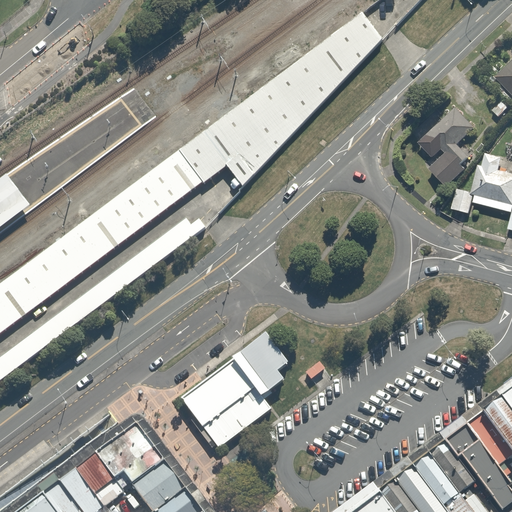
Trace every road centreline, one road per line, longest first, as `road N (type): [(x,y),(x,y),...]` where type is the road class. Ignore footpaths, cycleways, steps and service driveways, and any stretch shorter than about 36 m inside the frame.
road 1 (secondary): [(236,249),(0,426)]
road 2 (secondary): [(499,0),(342,151)]
road 3 (unclassified): [(397,278),(366,310),(319,312),(236,249)]
road 4 (secondary): [(342,151),(236,249)]
